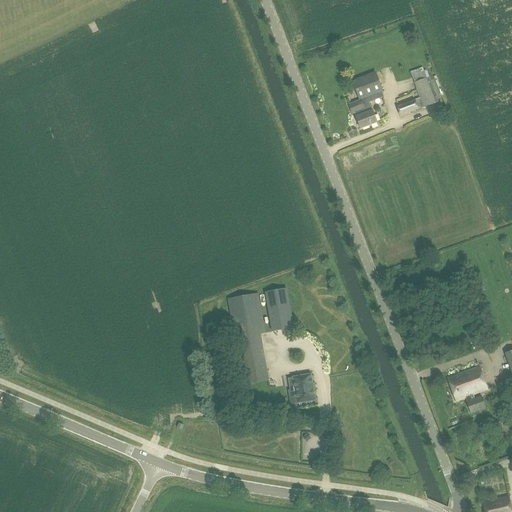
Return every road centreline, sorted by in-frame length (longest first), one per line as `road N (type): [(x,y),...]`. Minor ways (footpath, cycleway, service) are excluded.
road 1 (tertiary): [(453,485),(264,0)]
road 2 (secondary): [(408,511),(229,484),(158,464)]
road 3 (secondary): [(158,464),(0,398)]
